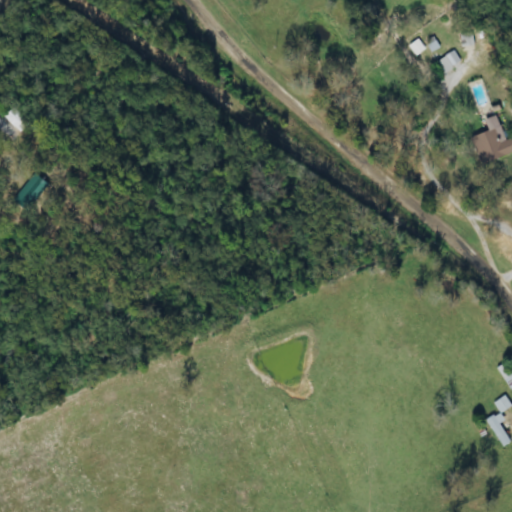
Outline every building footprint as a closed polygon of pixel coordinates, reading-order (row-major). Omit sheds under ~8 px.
[(474,48),(473,33),(460,35),(462,49),(474,48)] [(426,50),(419,39),(408,46),(416,57),(426,50)] [(444,74),(462,65),(455,52),(437,62),(444,74)] [(472,138),(481,166),(511,155),(511,140),(505,142),(497,117),(485,121),(489,133),(472,138)] [(49,186),(34,175),(13,203),(28,213),(49,186)] [(511,408),(511,406),(506,397),(494,404),(501,415),(511,408)] [(488,423),(503,449),(511,444),(501,426),(505,424),(500,416),(488,423)]
